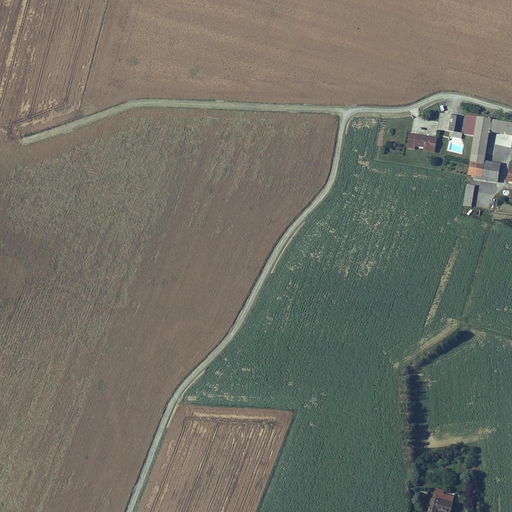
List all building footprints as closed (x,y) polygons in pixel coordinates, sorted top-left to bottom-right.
[(458,116),(442,114),(440,129),(456,131),(458,116)] [(475,136),(477,118),(467,116),(465,135),(475,136)] [(491,120),(477,118),(475,136),(472,155),(485,157),(489,132),(491,120)] [(511,123),(491,120),(489,132),(511,135),(511,123)] [(437,138),(411,134),(409,148),(416,149),(416,146),(426,147),(426,151),(435,152),(437,138)] [(485,165),(483,165),(481,178),(498,181),(501,164),(485,161),(485,165)] [(469,176),(481,178),(483,165),(471,163),(469,176)] [(471,209),(476,186),(468,185),(464,208),(471,209)] [(445,511),(449,495),(433,491),(431,497),(427,496),(424,511),(427,511),(430,511),(431,508),(445,511)]
